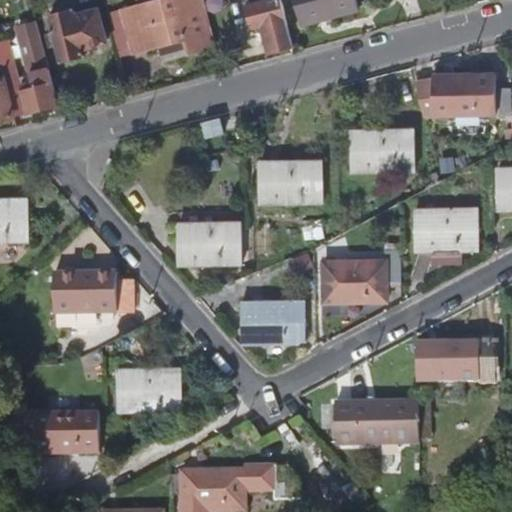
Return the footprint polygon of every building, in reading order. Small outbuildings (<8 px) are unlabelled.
[(216,48),(202,0),(165,0),(122,12),(133,54),(160,47),(164,62),(216,48)] [(294,47),(282,0),(248,9),(253,29),(264,26),(271,53),(294,47)] [(360,4),(358,0),(296,0),(303,24),(332,17),(331,11),(360,4)] [(106,43),(97,10),(75,16),(72,8),(49,14),(63,63),(85,57),(83,49),(106,43)] [(133,54),(122,12),(109,16),(120,58),(133,54)] [(13,62),(8,41),(0,42),(0,64),(0,66),(13,62)] [(29,111),(19,76),(17,76),(13,62),(0,66),(4,78),(14,115),(29,111)] [(59,104),(49,68),(19,76),(29,111),(29,113),(59,104)] [(511,114),(511,88),(498,88),(497,76),(435,77),(435,79),(417,83),(426,118),(437,115),(511,114)] [(14,115),(4,78),(0,78),(0,120),(14,117),(14,115)] [(225,133),(221,120),(204,124),(208,138),(225,133)] [(416,171),(415,131),(352,132),(353,172),(416,171)] [(324,202),(323,162),(260,163),(261,203),(324,202)] [(511,170),(499,171),(500,210),(511,209),(511,170)] [(0,242),(31,242),(30,202),(0,202),(0,242)] [(480,250),(479,210),(417,211),(417,251),(480,250)] [(243,264),(243,224),(180,225),(181,265),(243,264)] [(403,280),(401,250),(388,250),(388,262),(388,281),(403,280)] [(388,281),(388,262),(325,263),(326,302),(389,301),(388,281)] [(131,313),(131,285),(118,285),(117,273),(55,274),(56,314),(131,313)] [(306,342),(306,303),(243,304),(244,344),(306,342)] [(494,382),(493,342),(419,343),(419,383),(494,382)] [(183,413),(182,372),(120,373),(120,414),(183,413)] [(420,443),(419,403),(337,404),(338,444),(420,443)] [(101,454),(101,414),(19,414),(19,455),(101,454)] [(211,511),(247,511),(246,492),(276,492),(276,499),(301,499),(301,466),(245,467),(245,472),(184,473),(184,511),(211,511)]
